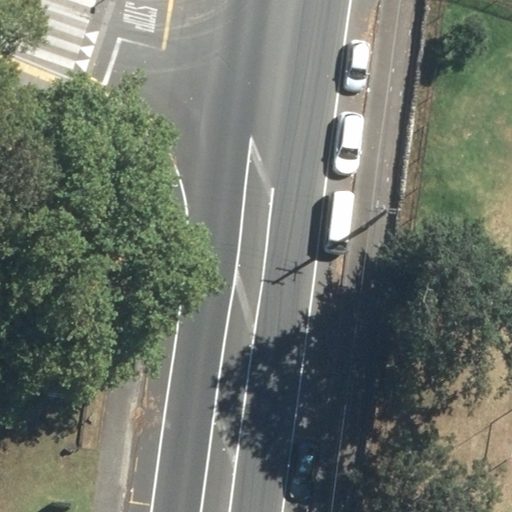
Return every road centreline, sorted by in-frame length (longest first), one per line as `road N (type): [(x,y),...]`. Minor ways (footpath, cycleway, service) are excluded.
road 1 (secondary): [(271,76),(212,511)]
road 2 (residential): [(10,0),(271,76)]
